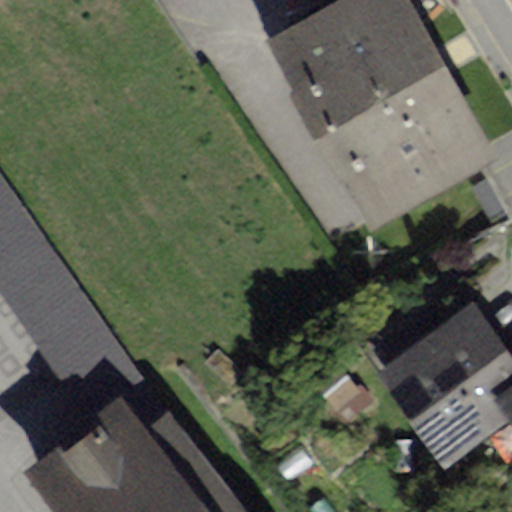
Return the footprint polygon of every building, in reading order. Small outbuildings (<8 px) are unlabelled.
[(511,136),(433,0),(390,0),(283,62),(374,221),(511,141),(511,136)] [(0,169),(0,297),(59,384),(97,438),(158,392),(0,169)] [(464,473),(511,437),(511,339),(464,281),(369,348),(464,473)] [(0,297),(0,402),(10,418),(59,384),(0,297)] [(97,438),(41,480),(64,511),(249,511),(158,392),(97,438)]
